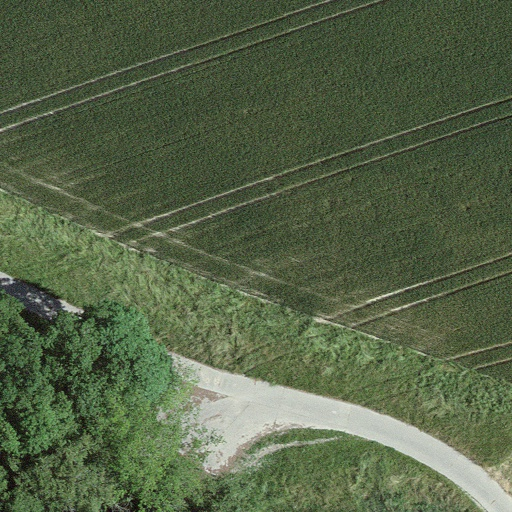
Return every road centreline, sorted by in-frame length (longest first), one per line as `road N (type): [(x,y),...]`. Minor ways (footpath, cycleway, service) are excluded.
road 1 (track): [(0,293),(261,418),(335,419),(423,446),(511,511)]
road 2 (track): [(261,418),(116,511)]
